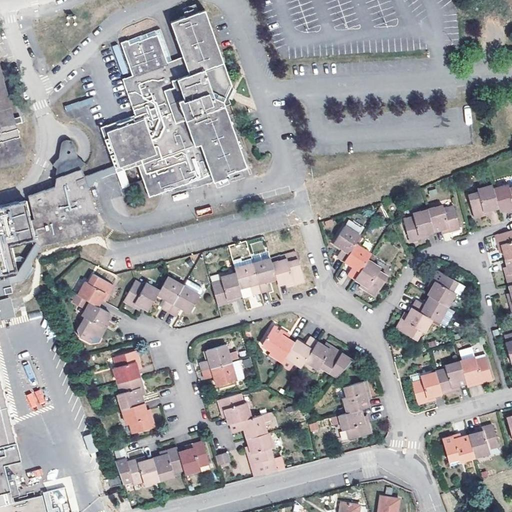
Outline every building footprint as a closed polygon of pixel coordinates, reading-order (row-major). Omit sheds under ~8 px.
[(80,171),(87,189),(91,188),(94,181),(114,174),(117,183),(125,180),(119,164),(132,159),(144,190),(180,177),(176,166),(181,165),(184,174),(190,171),(197,189),(228,178),(227,173),(244,167),(222,105),(226,103),(224,99),(228,87),(197,11),(164,25),(179,64),(168,69),(154,32),(116,48),(126,74),(115,78),(127,110),(93,122),(108,160),(80,171)] [(0,170),(9,168),(21,163),(15,140),(17,139),(15,132),(13,133),(11,127),(16,125),(15,119),(9,121),(0,88),(0,170)] [(48,176),(76,168),(75,164),(75,162),(77,149),(71,148),(64,146),(62,152),(58,153),(50,147),(43,158),(50,162),(47,171),(45,176),(48,176)] [(87,189),(80,171),(77,172),(76,168),(48,176),(53,192),(26,198),(31,221),(29,222),(24,202),(16,205),(16,204),(0,207),(0,496),(2,496),(4,506),(0,507),(0,511),(46,511),(42,496),(14,504),(12,493),(18,491),(14,475),(5,477),(2,463),(20,459),(0,379),(0,324),(0,296),(12,293),(10,285),(22,282),(31,267),(30,264),(39,247),(102,232),(98,224),(87,189)] [(472,191),(477,214),(488,211),(487,207),(501,204),(502,207),(511,204),(511,183),(509,184),(508,181),(496,185),(494,180),(481,184),(482,189),(472,191)] [(116,196),(123,194),(120,185),(114,187),(116,196)] [(405,218),(411,238),(421,236),(420,232),(448,224),(449,228),(458,225),(453,205),(444,208),(443,203),(414,211),(415,215),(405,218)] [(351,270),(359,276),(370,283),(368,287),(379,293),(390,275),(379,268),(382,264),(371,257),(374,252),(357,241),(362,233),(346,223),(336,240),(344,245),(339,253),(355,263),(351,270)] [(511,229),(498,233),(501,242),(505,241),(511,264),(511,271),(509,272),(511,286),(511,298),(511,299),(511,302),(511,229)] [(271,260),(273,265),(286,262),(287,265),(300,261),(298,252),(271,260)] [(252,261),(254,267),(262,296),(272,293),(269,284),(277,281),(273,265),(271,260),(270,255),(252,261)] [(277,281),(278,286),(284,285),(293,282),(295,288),(306,285),(300,261),(287,265),(286,262),(273,265),(277,281)] [(243,298),(244,301),(262,296),(254,267),(236,273),(237,275),(243,298)] [(458,280),(440,270),(434,279),(437,280),(430,293),(433,295),(428,304),(418,298),(406,318),(403,316),(398,326),(417,337),(422,328),(425,329),(433,317),(439,320),(447,306),(455,291),(454,290),(458,281),(458,280)] [(213,287),(219,309),(231,305),(229,302),(243,298),(237,275),(223,279),(224,283),(213,287)] [(84,285),(78,298),(89,305),(97,309),(104,296),(110,299),(115,290),(93,278),(88,287),(84,285)] [(161,292),(159,296),(168,301),(164,310),(178,317),(183,309),(191,313),(200,296),(184,288),(167,279),(161,292)] [(187,281),(184,288),(200,296),(202,292),(202,289),(187,281)] [(454,290),(455,291),(461,294),(466,285),(458,281),(454,290)] [(293,282),(284,285),(285,291),(295,288),(293,282)] [(135,283),(123,304),(134,310),(137,304),(151,311),(159,296),(161,292),(147,285),(146,289),(135,283)] [(97,309),(89,305),(81,318),(86,321),(79,334),(79,340),(91,345),(100,344),(102,340),(101,339),(106,331),(103,329),(109,316),(97,309)] [(453,310),(447,306),(439,320),(445,324),(453,310)] [(277,324),(266,341),(275,347),(272,352),(302,370),(308,360),(321,368),(323,365),(333,370),(344,352),(335,346),(333,349),(313,337),(307,346),(285,332),(286,330),(277,324)] [(216,359),(205,362),(209,378),(220,374),(223,384),(240,379),(236,363),(231,345),(213,350),(216,359)] [(138,352),(115,359),(118,369),(115,370),(122,394),(118,396),(127,426),(132,424),(134,433),(154,427),(152,418),(148,419),(140,390),(144,388),(137,364),(141,363),(138,352)] [(411,375),(420,404),(438,398),(436,394),(455,389),(454,384),(468,380),(475,378),(476,381),(494,376),(488,355),(477,359),(476,354),(447,363),(448,368),(423,375),(422,372),(411,375)] [(243,360),(236,363),(240,379),(248,377),(243,360)] [(367,391),(371,390),(369,381),(347,387),(347,389),(344,390),(350,413),(334,418),(336,425),(344,423),(346,430),(350,429),(352,438),(373,433),(370,423),(367,424),(363,410),(371,408),(367,391)] [(42,389),(27,393),(31,409),(46,405),(42,389)] [(255,455),(251,456),(256,476),(278,470),(275,458),(272,450),(276,448),(272,434),(271,434),(265,415),(254,418),(250,404),(246,405),(243,394),(221,400),(224,412),(227,411),(231,425),(238,423),(240,432),(248,430),(255,455)] [(455,436),(444,439),(450,459),(461,456),(462,460),(490,452),(491,453),(501,450),(494,424),(484,427),(485,431),(456,439),(455,436)] [(93,434),(85,435),(88,453),(96,452),(93,434)] [(118,462),(116,463),(123,484),(136,480),(137,484),(147,481),(148,484),(176,476),(175,473),(186,470),(187,474),(201,470),(200,468),(209,465),(203,442),(193,445),(194,448),(181,452),(179,448),(169,451),(170,456),(142,464),(141,459),(131,462),(127,448),(114,451),(118,462)] [(222,455),(217,456),(221,468),(233,465),(230,453),(222,455)] [(283,456),(275,458),(278,470),(286,468),(283,456)] [(41,469),(27,472),(28,478),(42,475),(41,469)] [(119,477),(107,480),(109,489),(121,486),(119,477)] [(382,494),(379,511),(397,511),(399,497),(382,494)] [(358,511),(360,505),(343,503),(341,511),(358,511)]
